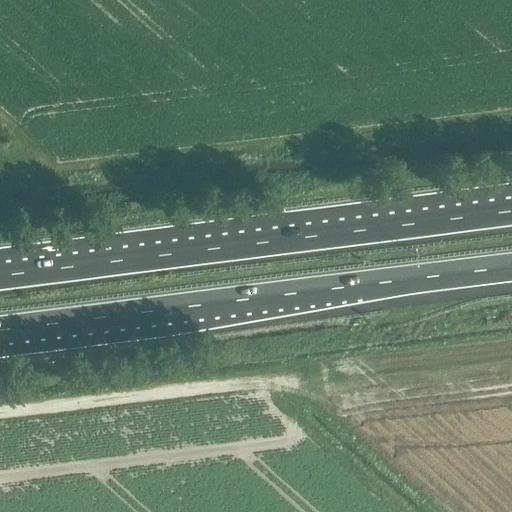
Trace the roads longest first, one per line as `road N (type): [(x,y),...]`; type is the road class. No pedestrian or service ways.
road 1 (motorway): [(0,332),(511,268)]
road 2 (motorway): [(511,213),(0,277)]
road 3 (track): [(0,414),(289,378)]
